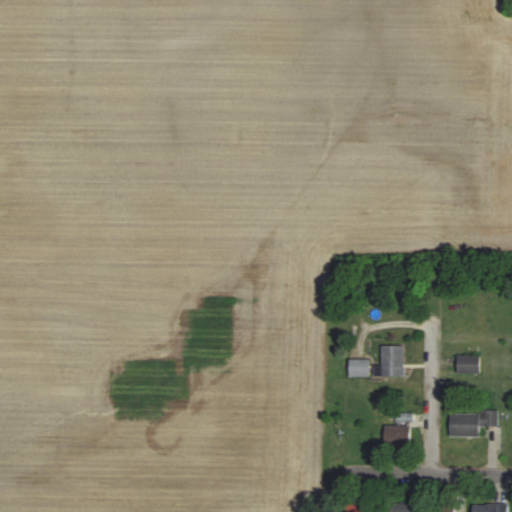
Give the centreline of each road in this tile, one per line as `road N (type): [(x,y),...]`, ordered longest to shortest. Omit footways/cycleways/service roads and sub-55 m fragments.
road 1 (residential): [(435,474),(433,331),(415,324),(367,330)]
road 2 (residential): [(511,474),(349,473)]
